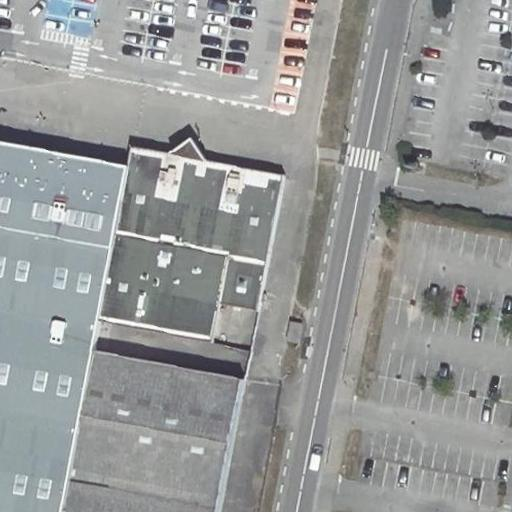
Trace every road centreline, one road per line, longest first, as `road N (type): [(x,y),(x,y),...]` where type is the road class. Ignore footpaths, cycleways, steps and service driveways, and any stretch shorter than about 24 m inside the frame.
road 1 (residential): [(297,511),(394,0)]
road 2 (unknown): [(332,0),(307,126),(252,93)]
